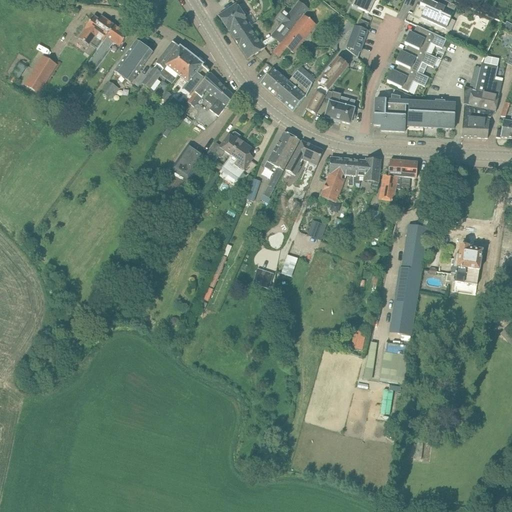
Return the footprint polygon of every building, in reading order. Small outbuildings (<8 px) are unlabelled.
[(361,0),(358,8),(369,13),(374,0),(361,0)] [(422,0),(420,5),(426,8),(421,18),(446,29),(450,19),(456,7),(456,6),(452,4),(442,0),(422,0)] [(271,37),(272,37),(275,40),(281,44),(287,36),(292,30),(304,15),(308,9),(299,2),(290,14),(285,10),(277,19),(282,24),(271,37)] [(247,60),(265,48),(264,46),(275,40),(272,37),(262,43),(236,4),(218,16),(228,32),(229,32),(247,60)] [(304,15),(292,30),(304,40),(316,25),(304,15)] [(96,51),(114,26),(101,17),(98,20),(94,17),(84,30),(85,30),(79,39),(89,46),(95,37),(102,42),(96,51)] [(334,42),(337,45),(352,25),(348,22),(334,42)] [(511,25),(506,22),(503,29),(511,33),(511,25)] [(128,36),(114,26),(96,51),(97,51),(86,66),(95,72),(111,50),(110,49),(114,43),(120,47),(128,36)] [(354,26),(346,49),(357,58),(367,31),(354,26)] [(442,49),(446,40),(416,26),(416,27),(419,28),(415,36),(409,33),(404,45),(410,47),(437,60),(437,59),(426,54),(431,44),(442,49)] [(287,36),(281,44),(273,53),(279,58),(287,48),(293,53),(304,40),(292,30),(287,36)] [(114,72),(130,84),(152,53),(136,41),(114,72)] [(153,68),(142,84),(150,89),(161,74),(173,83),(178,75),(193,57),(186,51),(186,52),(180,47),(179,48),(172,43),(169,47),(169,46),(168,47),(156,64),(154,68),(153,68)] [(410,47),(406,55),(401,53),(396,64),(401,66),(428,79),(429,78),(417,73),(422,63),(433,68),(437,60),(410,47)] [(464,107),(461,138),(487,139),(487,137),(488,129),(489,120),(489,119),(490,119),(495,112),(501,83),(494,81),(495,77),(497,67),(499,59),(485,56),(484,64),(481,64),(480,68),(475,91),(469,89),(464,88),(464,104),(464,105),(464,107)] [(193,57),(178,75),(188,82),(184,88),(191,93),(190,94),(191,94),(204,77),(197,71),(202,66),(202,65),(197,61),(197,60),(193,57)] [(338,57),(317,83),(319,85),(324,88),(327,91),(328,91),(348,66),(338,57)] [(37,92),(54,65),(43,58),(26,85),(37,92)] [(18,63),(12,75),(25,81),(30,69),(18,63)] [(397,74),(392,72),(387,83),(408,93),(413,82),(424,87),(428,79),(401,66),(397,74)] [(475,91),(480,68),(474,67),(469,89),(475,91)] [(273,69),(260,84),(275,97),(288,82),(273,69)] [(275,97),(293,112),(305,97),(306,97),(312,84),(297,71),(288,82),(275,97)] [(187,103),(182,111),(185,113),(191,106),(193,107),(193,106),(200,98),(201,98),(203,96),(202,95),(206,91),(210,94),(205,100),(212,106),(210,110),(218,117),(234,97),(210,74),(203,81),(202,83),(187,103)] [(111,100),(119,89),(108,82),(100,93),(111,100)] [(86,91),(79,101),(85,105),(92,95),(86,91)] [(167,102),(171,96),(166,92),(161,98),(167,102)] [(329,102),(325,118),(326,118),(334,120),(333,122),(340,124),(341,122),(350,125),(351,121),(353,121),(355,118),(355,113),(353,113),(354,109),(353,109),(352,109),(354,101),(340,98),(340,97),(341,95),(332,92),(330,100),(329,102)] [(315,93),(306,110),(315,115),(324,98),(325,98),(324,97),(318,94),(315,93)] [(404,133),(406,106),(386,105),(386,101),(375,100),(374,126),(381,126),(381,132),(404,133)] [(509,104),(505,103),(500,116),(505,117),(509,104)] [(453,130),(455,108),(408,106),(407,127),(408,127),(408,124),(414,124),(414,127),(413,127),(413,128),(432,129),(432,128),(432,125),(438,125),(438,128),(437,128),(437,129),(438,129),(438,128),(438,125),(444,126),(444,129),(443,129),(453,130)] [(511,116),(510,122),(503,121),(501,131),(497,130),(496,138),(500,139),(500,138),(511,139),(511,116)] [(205,157),(202,161),(210,167),(212,167),(214,164),(218,158),(220,159),(224,152),(230,156),(240,141),(241,139),(241,137),(235,133),(233,133),(230,136),(228,135),(222,143),(220,146),(215,143),(205,157)] [(279,141),(274,150),(282,154),(291,137),(284,133),(279,141)] [(268,186),(263,196),(269,199),(274,190),(273,189),(294,150),(299,141),(291,137),(282,154),(275,167),(277,169),(268,186)] [(230,156),(222,169),(237,180),(242,174),(247,166),(253,158),(248,154),(251,149),(240,141),(230,156)] [(301,142),(286,171),(296,176),(300,168),(300,167),(303,160),(317,166),(319,161),(323,152),(301,142)] [(157,193),(172,203),(204,156),(189,145),(157,193)] [(274,150),(264,168),(271,171),(274,167),(275,167),(282,154),(274,150)] [(329,177),(321,197),(336,203),(345,180),(341,180),(342,176),(346,176),(348,160),(330,158),(329,168),(329,177)] [(348,160),(346,176),(350,177),(350,179),(349,180),(348,186),(355,186),(355,184),(357,161),(348,160)] [(355,186),(355,188),(359,188),(359,185),(360,185),(361,178),(364,178),(363,183),(372,183),(371,189),(377,190),(378,181),(379,176),(380,166),(380,161),(366,160),(366,162),(357,161),(355,184),(355,186)] [(402,162),(390,161),(389,177),(384,176),(379,201),(392,203),(395,189),(400,190),(400,188),(402,162)] [(416,179),(417,163),(402,162),(400,188),(410,189),(410,179),(416,179)] [(253,179),(246,200),(253,203),(260,182),(253,179)] [(163,202),(157,213),(176,222),(182,211),(163,202)] [(366,210),(364,222),(371,223),(374,211),(366,210)] [(371,223),(370,231),(374,232),(376,224),(379,212),(374,211),(371,223)] [(172,221),(155,213),(148,225),(165,235),(172,221)] [(313,221),(307,236),(319,240),(324,225),(313,221)] [(398,268),(389,334),(393,334),(410,337),(421,273),(428,230),(408,226),(402,268),(398,268)] [(140,240),(146,244),(153,230),(147,227),(140,240)] [(455,282),(477,285),(482,251),(469,248),(469,247),(460,246),(459,255),(456,255),(454,267),(452,266),(451,273),(456,274),(455,282)] [(286,255),(282,275),(294,277),(298,257),(286,255)] [(274,274),(257,269),(252,284),(269,290),(274,274)] [(500,335),(511,346),(511,326),(510,325),(500,335)] [(353,331),(349,349),(361,352),(365,334),(353,331)] [(407,346),(384,343),(380,381),(403,384),(407,346)]
